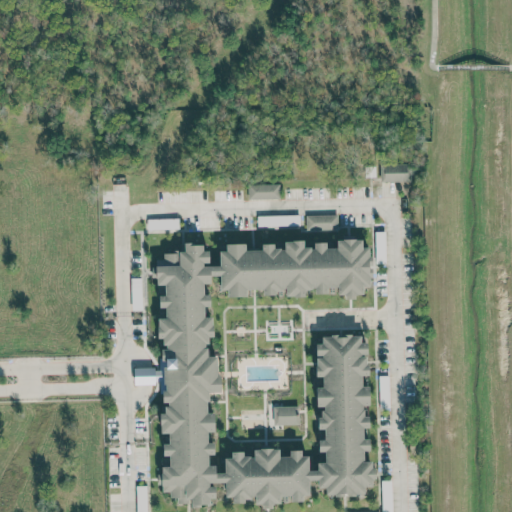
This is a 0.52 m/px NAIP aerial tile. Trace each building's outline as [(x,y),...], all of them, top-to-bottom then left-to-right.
[(407,164),(379,164),(380,182),(408,181),(407,164)] [(248,199),(279,199),(279,184),(247,184),(248,199)] [(336,214),(305,215),(305,230),(337,229),(336,214)] [(256,216),(256,226),(299,225),(299,215),(256,216)] [(178,219),(146,219),(146,229),(178,229),(178,219)] [(385,231),(375,232),(375,263),(385,263),(385,231)] [(367,247),(360,247),(360,239),(354,240),(354,239),(341,239),(342,240),(335,240),(335,248),(324,248),(324,242),(313,242),(313,248),(309,248),(309,247),(302,247),(302,240),(291,240),(291,241),(283,241),(283,249),(279,249),(279,248),(272,248),(272,243),(261,244),(261,250),(244,250),(244,243),(225,244),(225,251),(218,251),(219,266),(202,266),(202,263),(208,262),(207,251),(201,251),(201,244),(192,245),(192,242),(183,242),(183,251),(180,251),(180,250),(172,250),(172,248),(167,248),(167,253),(163,253),(163,259),(155,260),(155,266),(154,266),(154,267),(151,267),(151,277),(154,277),(154,279),(156,279),(156,285),(163,285),(164,295),(158,295),(158,307),(164,307),(164,318),(157,318),(157,326),(156,326),(156,338),(162,338),(162,345),(165,345),(165,349),(160,349),(160,358),(158,358),(158,370),(153,370),(154,367),(133,367),(133,385),(154,384),(154,381),(159,381),(159,393),(161,393),(161,402),(167,402),(167,406),(163,406),(163,413),(158,413),(159,425),(160,433),(167,433),(168,444),(162,444),(162,456),(168,455),(168,466),(161,466),(161,473),(160,473),(159,473),(159,474),(156,474),(156,484),(160,484),(160,486),(161,486),(161,492),(169,492),(169,498),(176,497),(176,503),(187,503),(187,498),(190,498),(190,507),(199,507),(199,504),(208,504),(208,498),(214,498),(214,486),(208,486),(207,483),(221,482),(221,489),(224,489),(224,497),(231,497),(231,503),(243,503),(243,499),(248,499),(248,500),(251,500),(251,496),(254,496),(254,504),(260,504),(260,505),(261,505),(261,508),(271,508),(271,505),(273,505),(273,504),(279,503),(279,496),(290,495),(290,502),(301,501),(301,495),(308,495),(308,480),(317,480),(317,488),(324,488),(324,494),(334,494),(334,497),(342,496),(343,493),(345,493),(346,496),(354,496),(354,494),(364,493),(364,490),(363,490),(363,487),(371,486),(371,480),(372,480),(372,479),(376,479),(375,469),(372,469),(372,467),(370,467),(370,461),(363,461),(362,451),(368,451),(368,439),(362,439),(362,428),(368,428),(368,416),(363,416),(363,409),(361,409),(361,405),(368,405),(368,386),(360,386),(360,375),(367,375),(367,364),(364,364),(364,356),(360,356),(360,354),(365,354),(366,342),(359,343),(359,336),(350,336),(350,334),(329,335),(330,336),(320,337),(320,343),(314,344),(315,355),(321,355),(321,357),(315,357),(315,365),(314,365),(315,376),(321,376),(322,387),(315,387),(315,406),(322,406),(322,410),(320,410),(320,417),(316,417),(317,429),(323,429),(323,440),(317,440),(317,452),(324,452),(324,462),(316,462),(316,470),(308,470),(307,456),(300,456),(300,450),(288,450),(288,456),(278,457),(277,449),(271,449),(271,448),(259,448),(259,449),(252,449),(253,457),(249,457),(249,456),(242,456),(242,451),(230,452),(230,458),(223,458),(224,472),(214,473),(214,465),(207,465),(207,454),(213,454),(213,442),(206,442),(206,432),(213,432),(213,413),(206,413),(205,401),(208,401),(207,392),(219,392),(219,376),(216,376),(216,356),(206,356),(206,347),(204,348),(204,344),(207,344),(207,337),(212,337),(212,325),(211,325),(211,317),(203,317),(203,306),(209,306),(209,294),(203,294),(202,284),(209,283),(209,276),(219,276),(219,290),(226,290),(226,297),(245,296),(245,289),(262,289),(262,295),(274,295),(274,291),(281,291),(281,288),(284,288),(284,296),(292,296),(292,297),(304,297),(304,289),(310,289),(310,288),(314,288),(314,294),(326,293),(326,287),(337,287),(337,295),(343,295),(343,296),(344,296),(344,299),(354,299),(354,295),(356,295),(356,294),(362,294),(362,286),(368,286),(368,277),(371,277),(371,268),(367,268),(367,265),(370,265),(370,256),(367,256),(367,247)] [(131,310),(141,310),(140,278),(130,278),(131,310)] [(389,405),(389,376),(379,376),(379,405),(389,405)] [(298,424),(298,405),(272,406),(273,425),(298,424)] [(146,511),(145,485),(135,485),(135,511),(146,511)]
